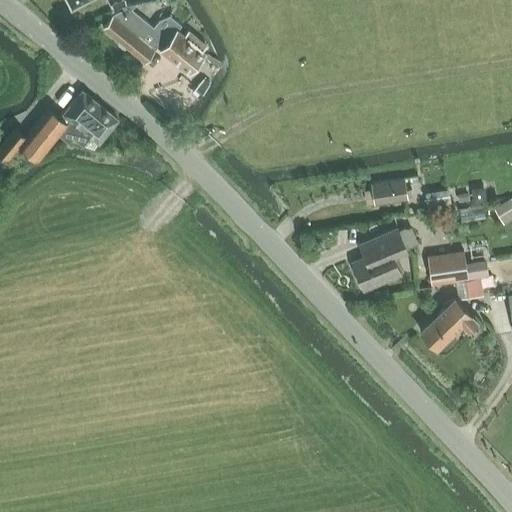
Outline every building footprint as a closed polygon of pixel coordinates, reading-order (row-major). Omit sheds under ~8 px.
[(126,5),(124,0),(111,5),(114,9),(121,6),(126,5)] [(116,13),(103,28),(145,62),(157,46),(161,49),(160,50),(188,73),(206,53),(202,50),(206,45),(188,30),(184,35),(177,29),(170,39),(153,25),(131,8),(136,2),(126,5),(121,6),(123,9),(116,13)] [(202,93),(209,82),(203,77),(195,87),(202,93)] [(50,141),(57,131),(69,141),(73,135),(83,144),(93,147),(117,119),(83,90),(60,117),(48,107),(25,135),(15,126),(0,143),(0,152),(7,158),(20,143),(32,153),(36,156),(50,141)] [(404,178),(372,183),(375,204),(407,200),(404,178)] [(471,201),(469,193),(458,195),(459,203),(471,201)] [(426,199),(428,211),(453,207),(451,195),(426,199)] [(495,206),(505,223),(511,218),(511,198),(510,196),(495,206)] [(479,203),(458,204),(458,216),(480,215),(479,203)] [(396,258),(395,254),(407,249),(407,248),(399,229),(398,228),(361,243),(366,255),(352,261),(364,289),(402,273),(401,270),(403,268),(399,258),(396,258)] [(428,256),(430,271),(432,283),(456,279),(465,278),(468,278),(466,261),(464,251),(428,256)] [(511,254),(492,256),(493,275),(511,274),(511,254)] [(468,257),(468,272),(486,271),(485,256),(468,257)] [(468,296),(485,294),(482,277),(465,279),(468,296)] [(453,331),(462,322),(465,325),(468,328),(476,320),(473,317),(454,297),(420,329),(436,347),(438,345),(440,348),(444,348),(455,338),(455,334),(453,331)]
